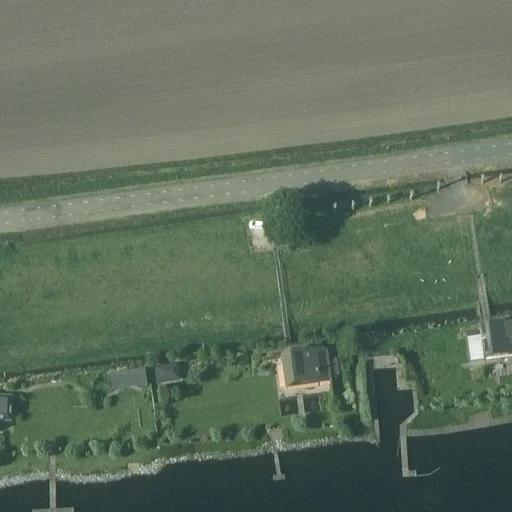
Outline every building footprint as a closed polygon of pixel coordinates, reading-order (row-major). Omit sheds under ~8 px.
[(485,361),(511,357),(511,325),(480,329),(485,361)] [(330,374),(339,373),(338,362),(329,363),(328,352),(324,353),(324,352),(282,356),(286,388),(328,384),(328,383),(331,383),(330,374)] [(147,366),(112,371),(114,387),(149,383),(147,366)] [(176,366),(154,369),(156,383),(173,381),(177,376),(176,366)] [(0,421),(11,422),(12,400),(0,398),(0,421)]
